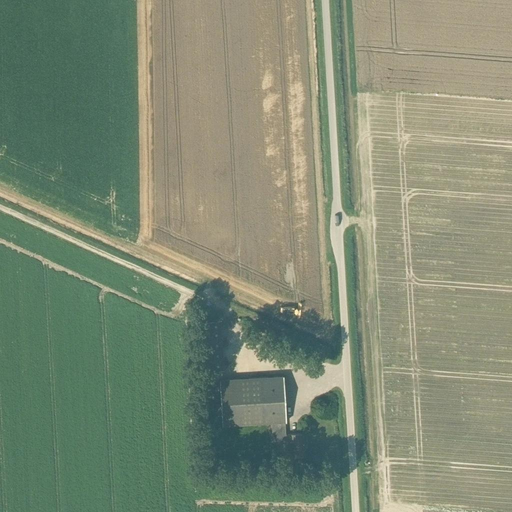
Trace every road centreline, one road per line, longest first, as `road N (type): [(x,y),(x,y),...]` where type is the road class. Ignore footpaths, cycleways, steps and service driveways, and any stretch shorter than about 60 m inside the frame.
road 1 (unclassified): [(347,376),(324,0)]
road 2 (track): [(0,208),(217,306)]
road 3 (unclassified): [(347,376),(354,511)]
